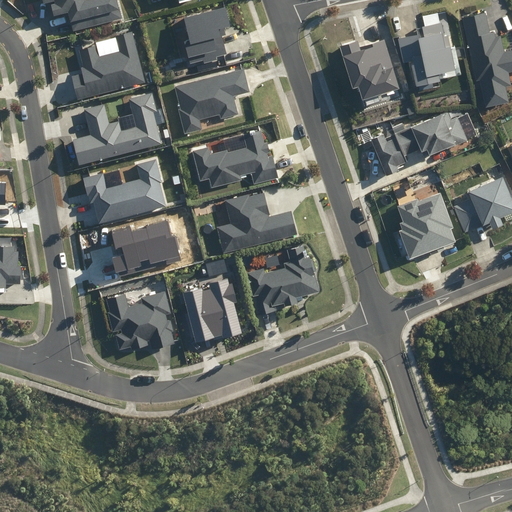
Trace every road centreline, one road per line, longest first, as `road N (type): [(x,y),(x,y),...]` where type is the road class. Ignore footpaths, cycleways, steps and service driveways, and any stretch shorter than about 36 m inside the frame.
road 1 (residential): [(0,27),(24,60),(74,371)]
road 2 (residential): [(276,8),(381,318)]
road 3 (residential): [(381,318),(203,383),(159,389),(74,371)]
road 4 (residential): [(381,318),(446,508)]
road 5 (residential): [(511,267),(381,318)]
